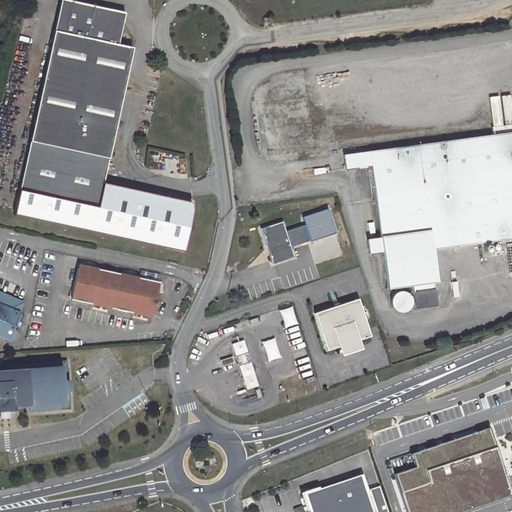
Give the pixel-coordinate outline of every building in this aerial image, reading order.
[(62,1),(21,193),(98,209),(105,177),(133,50),(120,47),(126,21),(119,20),(120,14),(62,1)] [(265,18),(266,25),(275,24),(274,17),(265,18)] [(411,285),(414,309),(436,306),(433,281),(435,281),(430,248),(511,238),(511,133),(339,154),(341,171),(369,168),(377,235),(364,237),(366,253),(380,251),(384,288),(411,285)] [(105,177),(98,209),(21,193),(17,210),(173,244),(184,194),(105,177)] [(284,221),(261,228),(273,264),(296,257),(292,246),(312,240),(306,224),(287,231),(284,221)] [(82,266),(78,269),(99,274),(100,270),(82,266)] [(78,269),(72,301),(93,305),(94,302),(114,306),(114,309),(135,313),(136,310),(157,314),(158,308),(166,303),(160,295),(163,283),(141,278),(141,282),(121,278),(121,274),(100,270),(99,274),(78,269)] [(22,301),(0,292),(0,336),(12,341),(17,330),(14,329),(20,313),(18,311),(22,301)] [(391,308),(394,312),(399,313),(405,312),(408,308),(410,304),(410,298),(407,294),(402,292),(397,292),(392,294),(389,298),(389,304),(391,308)] [(359,302),(316,317),(329,353),(340,349),(341,353),(361,346),(360,343),(372,339),(359,302)] [(277,310),(282,328),(295,325),(290,307),(277,310)] [(136,310),(135,313),(153,320),(157,314),(136,310)] [(272,338),(259,342),(265,361),(278,357),(272,338)] [(244,339),(232,343),(237,356),(248,352),(244,339)] [(248,352),(237,356),(240,367),(252,363),(248,352)] [(252,363),(240,367),(248,391),(260,387),(252,363)] [(16,366),(0,367),(0,416),(3,416),(3,414),(20,412),(20,407),(69,409),(63,364),(17,373),(16,366)] [(484,429),(390,460),(406,511),(459,511),(506,496),(484,429)] [(387,511),(379,487),(366,491),(361,475),(303,493),(308,511),(387,511)]
